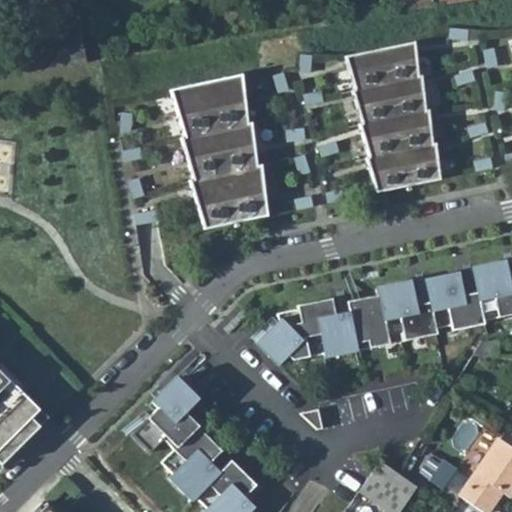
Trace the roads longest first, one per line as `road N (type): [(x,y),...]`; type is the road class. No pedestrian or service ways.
road 1 (residential): [(511,210),(244,267),(188,319)]
road 2 (residential): [(188,319),(0,507)]
road 3 (residential): [(188,319),(333,464)]
